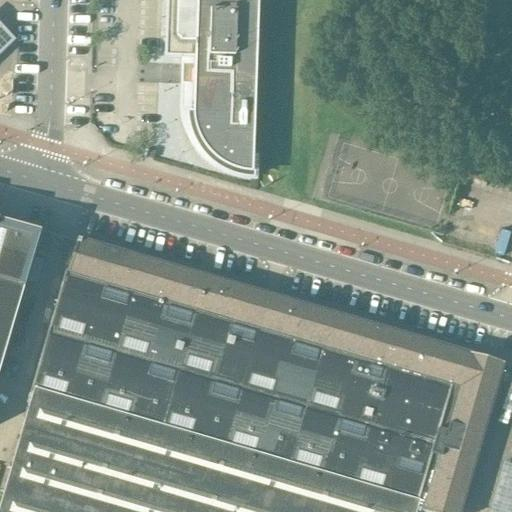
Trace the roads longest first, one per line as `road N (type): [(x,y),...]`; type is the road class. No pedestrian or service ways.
road 1 (unclassified): [(511,320),(33,181)]
road 2 (unclassified): [(33,181),(44,146),(49,0)]
